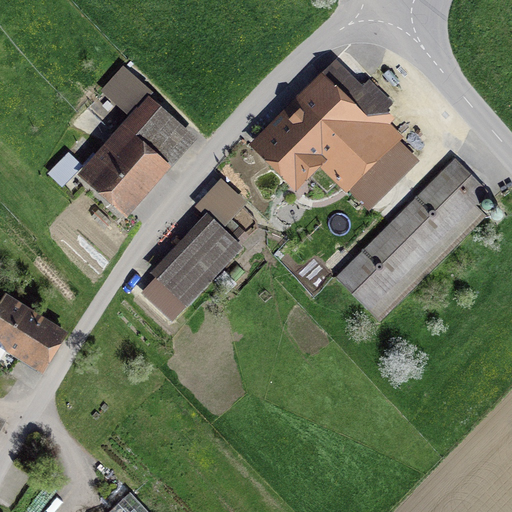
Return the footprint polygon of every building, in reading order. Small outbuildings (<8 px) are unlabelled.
[(104,90),(134,116),(84,173),(134,217),(205,137),(157,94),(125,66),(104,90)] [(335,66),(248,151),(263,180),(294,204),(322,180),(345,204),(403,140),(384,120),(395,109),(370,83),(361,92),(335,66)] [(70,149),(48,173),(64,187),(85,163),(70,149)] [(498,204),(452,160),(333,282),(379,326),(498,204)] [(246,207),(222,183),(197,208),(205,217),(153,275),(194,305),(249,246),(229,224),(246,207)] [(296,213),(281,199),(269,213),(285,226),(296,213)] [(74,332),(9,293),(0,307),(0,367),(1,369),(12,352),(48,374),(74,332)] [(0,439),(12,418),(0,411),(0,439)] [(147,511),(130,493),(109,511),(147,511)]
